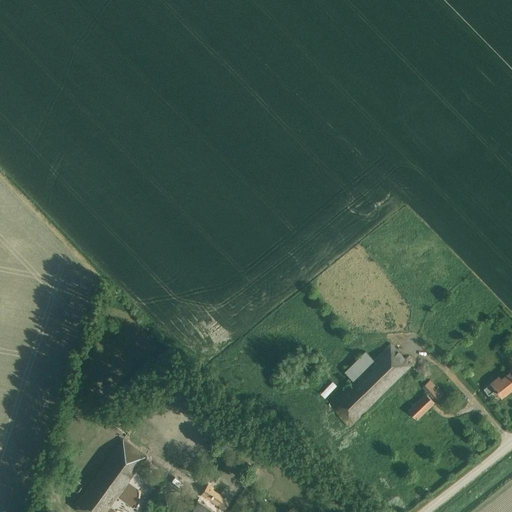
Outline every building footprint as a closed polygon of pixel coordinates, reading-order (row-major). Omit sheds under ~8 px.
[(349,426),(411,366),(390,344),(327,404),(349,426)] [(500,349),(496,351),(501,358),(505,356),(500,349)] [(501,396),(511,387),(511,376),(510,373),(501,380),(499,377),(483,389),(488,395),(495,390),(501,396)] [(320,394),(325,398),(338,385),(334,380),(320,394)] [(435,401),(443,394),(429,380),(422,387),(435,401)] [(416,419),(433,403),(425,394),(407,410),(416,419)] [(127,434),(134,423),(126,418),(123,423),(110,414),(106,419),(127,434)] [(80,511),(106,511),(147,456),(123,439),(74,507),(80,511)] [(77,493),(83,485),(66,473),(60,481),(77,493)] [(200,478),(194,487),(199,491),(206,481),(200,478)] [(224,508),(232,495),(223,489),(220,494),(212,489),(213,487),(208,484),(202,494),(224,508)] [(214,511),(197,500),(189,511),(214,511)]
